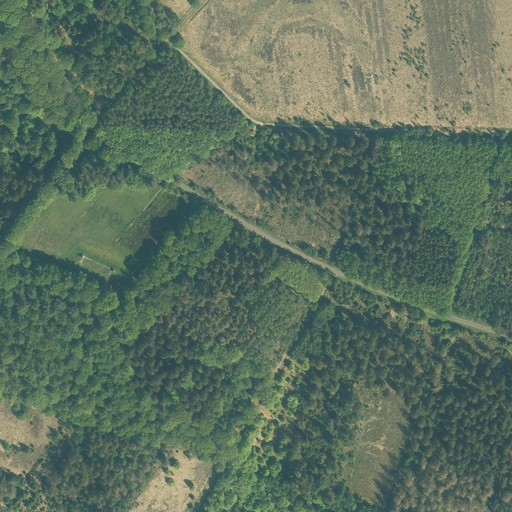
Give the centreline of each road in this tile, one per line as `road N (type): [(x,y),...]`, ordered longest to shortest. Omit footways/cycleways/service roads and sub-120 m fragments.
road 1 (unclassified): [(511,334),(381,291),(297,252),(58,103),(0,76)]
road 2 (track): [(333,269),(192,511)]
road 3 (track): [(0,254),(93,127)]
road 4 (track): [(90,119),(27,0)]
